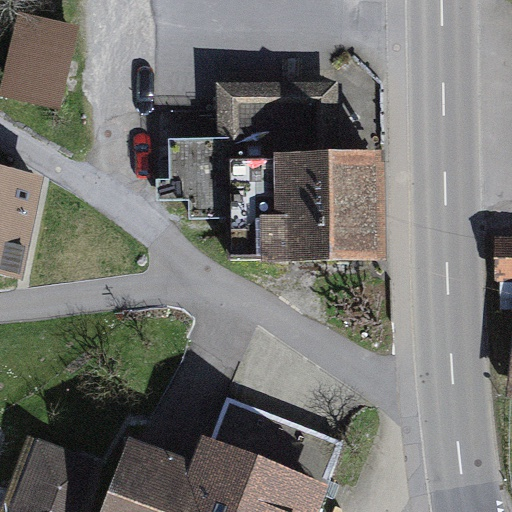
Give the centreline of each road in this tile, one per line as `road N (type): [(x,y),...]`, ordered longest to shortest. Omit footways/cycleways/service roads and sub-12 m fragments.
road 1 (secondary): [(443,0),(459,442)]
road 2 (unclassified): [(199,275),(459,442)]
road 3 (unclassified): [(0,127),(122,208),(199,275)]
road 4 (unclassified): [(0,313),(136,296),(199,275)]
